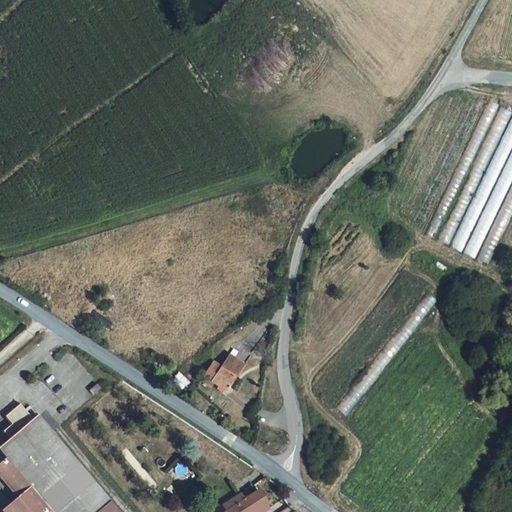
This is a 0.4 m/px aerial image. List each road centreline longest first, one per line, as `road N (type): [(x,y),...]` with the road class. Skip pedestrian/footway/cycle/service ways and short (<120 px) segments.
road 1 (unclassified): [(283,481),(295,449),(284,345),(307,225),(438,80)]
road 2 (tertiary): [(283,481),(250,450),(0,288)]
